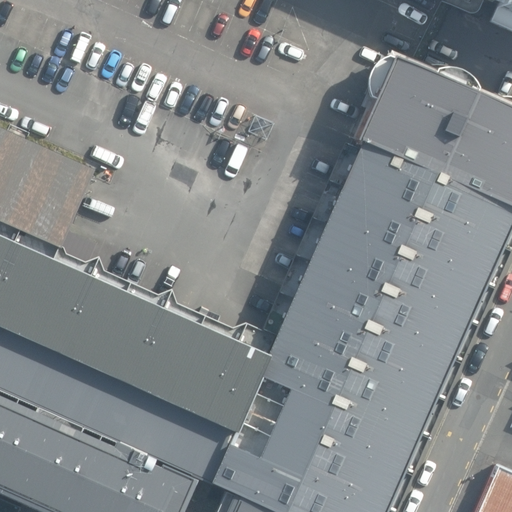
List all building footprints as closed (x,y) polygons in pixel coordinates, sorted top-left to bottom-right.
[(511,0),(500,0),(491,22),(511,30),(511,0)] [(360,150),(511,216),(511,109),(476,94),(473,87),(467,81),(458,76),(445,73),(435,75),(390,54),(387,61),(382,62),(376,67),(370,74),(367,83),(366,92),(368,101),(373,104),(355,147),(360,150)] [(95,172),(0,129),(0,225),(60,252),(95,172)] [(209,488),(223,494),(262,511),(387,511),(511,232),(511,216),(360,150),(266,359),(209,488)] [(0,394),(152,461),(209,488),(266,359),(0,239),(0,394)] [(0,394),(0,501),(24,511),(183,511),(195,487),(153,468),(153,466),(150,464),(152,461),(0,394)] [(511,511),(511,469),(493,461),(467,511),(511,511)] [(262,511),(223,494),(215,511),(262,511)]
